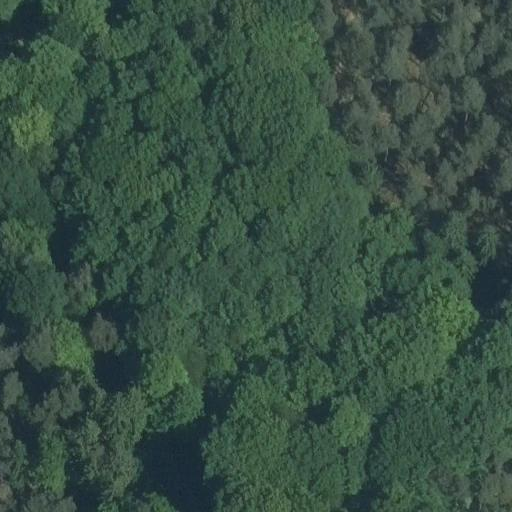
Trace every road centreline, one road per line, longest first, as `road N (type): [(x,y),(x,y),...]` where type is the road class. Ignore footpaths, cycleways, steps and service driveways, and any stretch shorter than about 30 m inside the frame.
road 1 (unknown): [(296,425),(269,313),(207,184),(205,105),(231,0)]
road 2 (track): [(198,511),(0,144)]
road 3 (track): [(296,425),(170,457)]
